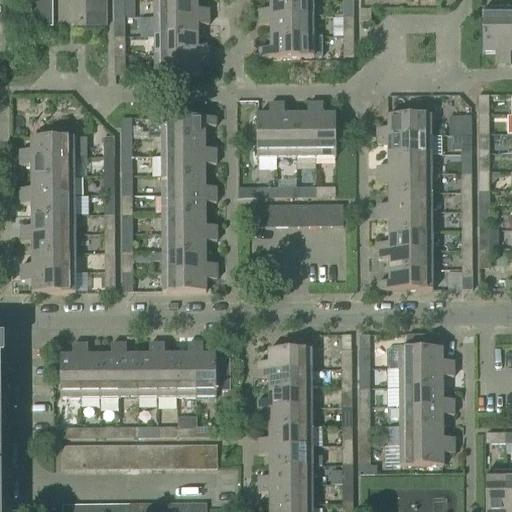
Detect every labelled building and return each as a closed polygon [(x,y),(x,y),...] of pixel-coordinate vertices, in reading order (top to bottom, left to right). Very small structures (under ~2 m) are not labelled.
[(197,1),(153,1),(154,20),(208,20),(208,12),(197,12),(197,1)] [(269,13),(258,13),(258,21),(313,21),(312,2),(269,2),(269,13)] [(52,5),(30,5),(30,17),(52,16),(52,5)] [(106,5),(84,5),(84,16),(106,16),(106,5)] [(353,6),(342,6),(342,21),(353,21),(353,6)] [(123,7),(113,7),(113,21),(124,21),(123,7)] [(511,11),(502,12),(502,66),(509,66),(509,55),(511,55),(511,11)] [(502,12),(481,12),(481,55),(494,55),(494,66),(502,66),(502,12)] [(52,16),(30,17),(30,28),(52,28),(52,16)] [(106,16),(84,16),(84,28),(106,28),(106,16)] [(208,20),(154,20),(154,39),(197,39),(197,28),(208,27),(208,20)] [(124,21),(113,21),(113,34),(124,35),(124,21)] [(313,21),(258,21),(258,29),(269,28),(269,40),(313,40),(313,21)] [(353,21),(342,21),(342,34),(353,34),(353,21)] [(197,39),(154,39),(154,59),(209,58),(209,50),(197,51),(197,39)] [(269,51),(258,51),(258,61),(313,60),(313,40),(269,40),(269,51)] [(124,45),(113,45),(113,59),(124,59),(124,45)] [(353,45),(342,45),(343,60),(353,59),(353,45)] [(209,58),(154,59),(154,79),(198,78),(198,66),(209,66),(209,58)] [(124,59),(113,59),(114,73),(124,73),(124,59)] [(487,98),(477,98),(477,112),(487,112),(487,98)] [(283,106),(275,107),(276,160),(295,160),(294,117),(283,117),(283,106)] [(267,117),(255,117),(255,160),(276,160),(275,107),(267,107),(267,117)] [(306,117),(294,117),(295,160),(314,160),(314,107),(306,107),(306,117)] [(321,107),(314,107),(314,160),(334,160),(334,117),(321,117),(321,107)] [(386,130),(376,130),(376,138),(430,138),(430,118),(386,119),(386,130)] [(131,120),(120,120),(120,134),(131,134),(131,120)] [(215,120),(160,120),(160,139),(204,139),(204,128),(215,128),(215,120)] [(487,123),(477,123),(477,137),(488,137),(487,123)] [(470,125),(460,125),(460,138),(470,138),(470,125)] [(488,137),(477,137),(477,151),(488,150),(488,137)] [(430,138),(376,138),(376,146),(386,146),(387,158),(430,157),(430,138)] [(470,138),(460,138),(460,153),(470,152),(470,138)] [(204,139),(160,139),(160,159),(215,159),(215,151),(205,151),(204,139)] [(19,152),(19,160),(73,160),(73,150),(81,150),(81,141),(73,141),(73,140),(30,140),(30,152),(19,152)] [(113,145),(103,145),(103,159),(113,159),(113,145)] [(131,145),(120,145),(120,159),(131,159),(131,145)] [(387,169),(376,169),(376,176),(430,176),(430,157),(387,158),(387,169)] [(113,159),(103,159),(103,173),(113,173),(113,159)] [(131,159),(120,159),(120,173),(131,172),(131,159)] [(215,159),(160,159),(160,178),(205,178),(205,166),(215,166),(215,159)] [(19,160),(19,168),(30,168),(30,179),(74,179),(73,160),(19,160)] [(488,161),(477,161),(478,176),(488,176),(488,161)] [(470,163),(460,163),(460,176),(470,176),(470,163)] [(430,176),(376,176),(376,184),(387,184),(387,196),(430,196),(430,176)] [(470,176),(460,176),(460,191),(470,190),(470,176)] [(488,176),(478,176),(478,189),(488,189),(488,176)] [(205,178),(160,178),(160,198),(216,197),(215,189),(205,189),(205,178)] [(19,191),(19,198),(74,198),(74,179),(30,179),(30,191),(19,191)] [(113,184),(103,184),(103,198),(113,198),(113,184)] [(131,184),(120,184),(121,198),(131,198),(131,184)] [(276,189),(262,189),(262,200),(276,200),(276,189)] [(290,189),(276,189),(276,200),(290,200),(290,189)] [(314,189),(300,189),(301,200),(315,200),(314,189)] [(329,189),(314,189),(315,200),(329,200),(329,189)] [(387,207),(376,207),(376,215),(430,215),(430,196),(387,196),(387,207)] [(216,197),(160,198),(161,216),(205,216),(205,205),(216,205),(216,197)] [(19,198),(19,206),(30,206),(30,217),(74,217),(74,198),(19,198)] [(113,198),(103,198),(103,211),(114,211),(113,198)] [(131,198),(121,198),(121,211),(131,211),(131,198)] [(488,199),(478,199),(478,214),(488,214),(488,199)] [(471,201),(460,201),(460,214),(471,214),(471,201)] [(286,208),(286,229),(297,229),(297,207),(286,208)] [(297,207),(297,229),(308,229),(308,207),(297,207)] [(308,207),(308,229),(319,229),(319,207),(308,207)] [(319,207),(319,229),(330,229),(330,207),(319,207)] [(342,207),(330,207),(330,229),(342,229),(342,207)] [(264,208),(252,208),(252,229),(264,229),(264,208)] [(275,208),(264,208),(264,229),(275,229),(275,208)] [(286,208),(275,208),(275,229),(286,229),(286,208)] [(471,214),(460,214),(460,229),(471,229),(471,214)] [(488,214),(478,214),(478,227),(489,227),(488,214)] [(430,215),(376,215),(376,223),(387,222),(387,234),(431,234),(430,215)] [(205,216),(161,216),(161,236),(216,236),(216,227),(205,227),(205,216)] [(19,229),(19,237),(74,237),(74,217),(30,217),(30,229),(19,229)] [(114,222),(103,222),(103,236),(114,236),(114,222)] [(132,222),(121,222),(121,236),(132,236),(132,222)] [(377,245),(377,253),(431,253),(431,234),(387,234),(387,245),(377,245)] [(114,236),(103,236),(103,250),(114,250),(114,236)] [(132,236),(121,236),(121,250),(132,249),(132,236)] [(216,236),(161,236),(161,255),(205,255),(205,243),(216,243),(216,236)] [(19,237),(19,245),(30,245),(30,256),(74,256),(74,237),(19,237)] [(489,237),(478,237),(478,252),(489,252),(489,237)] [(100,239),(86,239),(87,255),(100,254),(100,239)] [(471,240),(460,240),(461,253),(471,253),(471,240)] [(489,252),(478,252),(478,266),(489,265),(489,252)] [(377,253),(377,261),(387,261),(388,272),(431,272),(431,253),(377,253)] [(471,253),(461,253),(461,267),(471,267),(471,253)] [(161,255),(149,255),(149,263),(161,263),(161,274),(216,274),(216,266),(205,266),(205,255),(161,255)] [(30,268),(20,268),(20,275),(74,275),(74,256),(30,256),(30,268)] [(114,260),(103,260),(104,275),(114,275),(114,260)] [(132,260),(121,260),(122,274),(132,275),(132,260)] [(377,284),(377,293),(431,293),(431,272),(388,272),(388,284),(377,284)] [(132,275),(122,274),(122,288),(132,288),(132,275)] [(216,274),(161,274),(161,295),(205,294),(205,282),(216,282),(216,274)] [(74,275),(20,275),(20,283),(31,283),(31,296),(74,295),(74,275)] [(114,275),(104,275),(104,288),(114,288),(114,275)] [(471,279),(461,279),(461,292),(471,292),(471,279)] [(340,358),(339,358),(339,372),(350,372),(350,358),(349,358),(349,337),(340,337),(340,358)] [(368,337),(358,337),(358,351),(368,351),(368,337)] [(406,351),(398,351),(398,371),(453,371),(453,363),(442,363),(442,351),(438,351),(438,337),(406,337),(406,351)] [(188,356),(176,356),(176,400),(195,400),(195,345),(188,345),(188,356)] [(230,392),(229,360),(215,360),(215,356),(204,356),(203,345),(195,345),(195,400),(216,399),(215,393),(230,392)] [(73,357),(60,357),(60,401),(80,401),(80,346),(72,347),(73,357)] [(88,346),(80,346),(80,401),(99,401),(99,357),(88,357),(88,346)] [(111,356),(99,357),(99,401),(118,400),(118,346),(111,346),(111,356)] [(126,346),(118,346),(118,400),(138,400),(138,356),(126,356),(126,346)] [(149,356),(138,356),(138,400),(157,400),(156,346),(149,346),(149,356)] [(164,346),(156,346),(157,400),(176,400),(176,356),(164,356),(164,346)] [(256,364),(256,372),(311,372),(311,351),(267,352),(267,364),(256,364)] [(368,357),(358,357),(358,372),(368,371),(368,357)] [(368,371),(358,372),(358,385),(368,385),(368,371)] [(453,371),(398,371),(398,391),(442,391),(442,379),(453,379),(453,371)] [(256,372),(256,380),(267,380),(267,391),(311,391),(311,372),(256,372)] [(350,372),(339,372),(340,385),(350,385),(350,372)] [(39,400),(55,401),(56,390),(40,388),(39,400)] [(267,403),(257,403),(257,411),(311,411),(311,391),(267,391),(267,403)] [(442,391),(398,391),(399,410),(453,410),(453,402),(442,402),(442,391)] [(350,396),(340,396),(340,411),(351,411),(350,396)] [(368,396),(358,396),(358,411),(368,410),(368,396)] [(368,410),(358,411),(358,423),(369,423),(368,410)] [(453,410),(399,410),(399,429),(442,429),(442,417),(453,417),(453,410)] [(311,411),(257,411),(257,419),(267,419),(267,430),(311,430),(311,411)] [(351,411),(340,411),(340,424),(351,424),(351,411)] [(81,430),(81,440),(93,440),(93,429),(81,430)] [(104,430),(104,440),(118,440),(118,429),(104,430)] [(132,429),(118,429),(118,440),(132,440),(132,429)] [(157,429),(143,429),(144,440),(158,440),(157,429)] [(171,429),(157,429),(158,440),(171,440),(171,429)] [(181,429),(181,440),(195,440),(195,429),(181,429)] [(195,429),(195,440),(209,439),(209,429),(195,429)] [(442,429),(399,429),(399,448),(453,448),(453,440),(442,440),(442,429)] [(81,430),(66,430),(66,440),(81,440),(81,430)] [(257,441),(257,449),(311,449),(311,430),(267,430),(268,441),(257,441)] [(351,434),(340,434),(341,449),(351,449),(351,434)] [(369,434),(358,434),(358,448),(369,448),(369,434)] [(511,434),(503,435),(503,445),(511,445),(511,434)] [(503,435),(490,435),(490,445),(503,445),(503,435)] [(183,447),(172,448),(172,472),(183,471),(183,447)] [(194,447),(183,447),(183,471),(194,471),(194,447)] [(205,447),(194,447),(194,471),(205,471),(205,447)] [(216,447),(205,447),(205,471),(216,471),(216,447)] [(83,448),(72,449),(72,473),(83,472),(83,448)] [(94,448),(83,448),(83,472),(94,472),(94,448)] [(105,448),(94,448),(94,472),(105,472),(105,448)] [(116,448),(105,448),(105,472),(116,472),(116,448)] [(127,448),(116,448),(116,472),(127,472),(127,448)] [(138,448),(127,448),(127,472),(138,472),(138,448)] [(149,448),(138,448),(138,472),(150,472),(149,448)] [(160,448),(149,448),(150,472),(161,472),(160,448)] [(172,448),(160,448),(161,472),(172,472),(172,448)] [(369,448),(358,448),(358,462),(369,462),(369,448)] [(384,449),(384,469),(442,468),(442,456),(453,456),(453,448),(399,448),(399,449),(384,449)] [(72,449),(60,449),(61,473),(72,473),(72,449)] [(257,449),(257,457),(268,457),(268,468),(317,468),(317,459),(311,459),(311,449),(257,449)] [(351,449),(341,449),(341,462),(351,462),(351,449)] [(268,479),(257,479),(257,487),(312,487),(312,476),(317,476),(317,468),(268,468),(268,479)] [(351,473),(341,473),(341,487),(351,487),(351,473)] [(504,511),(504,475),(484,475),(484,511),(504,511)] [(312,487),(257,487),(257,495),(268,495),(268,507),(312,507),(317,507),(317,499),(312,499),(312,487)] [(351,487),(341,487),(341,500),(351,500),(351,487)] [(381,496),(381,511),(444,511),(444,494),(381,496)]
